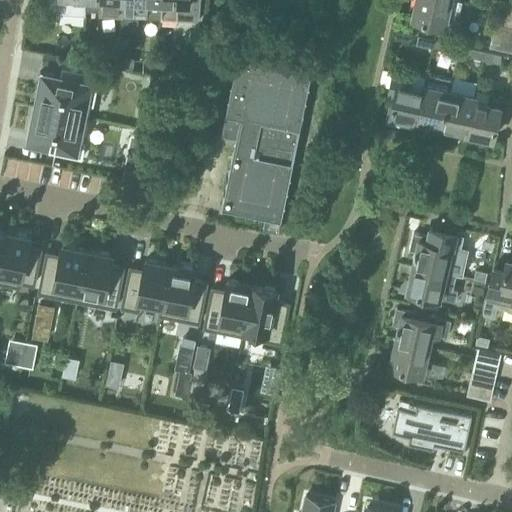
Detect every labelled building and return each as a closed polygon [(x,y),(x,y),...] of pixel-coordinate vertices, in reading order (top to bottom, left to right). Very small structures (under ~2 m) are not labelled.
[(69,12),(70,0),(46,0),(46,10),(69,12)] [(100,14),(123,15),(123,0),(86,0),(86,9),(100,10),(100,14)] [(145,17),(161,18),(162,0),(123,0),(123,15),(122,29),(138,31),(139,17),(145,17)] [(162,0),(161,18),(198,21),(199,0),(162,0)] [(416,0),(413,17),(461,27),(463,16),(448,12),(450,0),(416,0)] [(511,3),(500,0),(498,10),(498,12),(511,15),(511,3)] [(511,15),(498,12),(495,24),(511,27),(511,15)] [(511,27),(495,24),(493,35),(511,39),(511,27)] [(490,47),(511,51),(511,39),(493,35),(490,47)] [(434,47),(436,39),(419,36),(418,43),(434,47)] [(449,51),(451,43),(436,39),(434,47),(449,51)] [(470,47),(468,55),(484,59),(486,51),(470,47)] [(220,50),(211,94),(240,100),(249,56),(220,50)] [(486,51),(484,59),(500,63),(502,54),(486,51)] [(110,56),(109,63),(119,65),(120,57),(110,56)] [(249,56),(240,100),(267,106),(276,61),(249,56)] [(276,61),(267,106),(294,111),(303,67),(276,61)] [(36,106),(89,117),(91,105),(93,105),(97,85),(95,84),(98,73),(62,66),(60,77),(58,76),(59,75),(41,71),(34,101),(36,102),(36,106)] [(303,67),(294,111),(323,117),(331,73),(303,67)] [(392,72),(389,88),(395,89),(391,107),(388,107),(385,121),(397,123),(398,118),(417,122),(417,118),(425,88),(424,88),(409,84),(411,76),(392,72)] [(425,84),(424,88),(425,88),(417,118),(443,123),(450,90),(425,84)] [(474,99),(475,96),(450,90),(443,123),(467,129),(468,129),(474,99)] [(493,138),(502,97),(491,95),(489,103),(474,99),(468,129),(467,129),(466,132),(493,138)] [(89,117),(36,106),(34,115),(32,114),(27,139),(49,144),(49,143),(50,143),(56,145),(56,144),(57,144),(55,153),(82,158),(85,143),(83,142),(89,117)] [(139,111),(136,126),(149,129),(152,114),(139,111)] [(229,116),(227,126),(234,127),(236,117),(229,116)] [(236,117),(234,127),(242,129),(244,119),(236,117)] [(283,127),(281,137),(289,138),(291,128),(283,127)] [(291,128),(289,138),(296,140),(298,130),(291,128)] [(328,149),(318,147),(317,156),(326,157),(328,149)] [(230,150),(221,192),(235,195),(232,210),(259,216),(268,173),(243,167),(246,153),(230,150)] [(140,179),(145,154),(127,151),(122,175),(140,179)] [(268,173),(259,216),(287,221),(290,207),(304,210),(313,167),(296,163),(293,178),(268,173)] [(5,231),(0,254),(0,281),(19,286),(20,281),(34,284),(41,249),(27,246),(29,235),(5,231)] [(410,249),(416,250),(412,265),(455,274),(459,259),(463,260),(466,248),(432,241),(433,237),(413,233),(410,249)] [(47,252),(39,291),(77,299),(87,249),(63,244),(61,255),(47,252)] [(87,249),(77,299),(116,306),(124,267),(110,264),(112,254),(87,249)] [(130,267),(122,307),(161,314),(171,264),(146,259),(144,269),(130,267)] [(504,271),(493,269),(482,314),(495,317),(497,307),(508,309),(509,307),(511,308),(511,259),(507,259),(504,271)] [(171,264),(161,314),(199,322),(207,281),(193,279),(195,268),(171,264)] [(455,299),(457,287),(453,287),(455,274),(412,265),(407,289),(455,299)] [(212,287),(204,327),(243,335),(253,284),(228,279),(228,280),(226,290),(212,287)] [(253,284),(243,335),(261,338),(281,342),(287,313),(288,308),(289,302),(281,301),(275,300),(277,291),(277,289),(253,284)] [(397,307),(393,323),(399,324),(396,338),(429,346),(432,331),(447,335),(450,319),(397,307)] [(478,332),(476,342),(489,344),(490,339),(485,337),(486,334),(478,332)] [(438,375),(441,363),(426,360),(429,346),(396,338),(390,364),(438,375)] [(21,364),(21,365),(33,367),(38,343),(26,341),(24,353),(21,364)] [(197,343),(193,365),(206,368),(210,345),(197,343)] [(502,352),(479,346),(476,358),(499,364),(502,352)] [(8,350),(5,361),(21,364),(24,353),(8,350)] [(66,355),(63,375),(74,378),(78,358),(66,355)] [(499,364),(476,358),(473,370),(496,375),(499,364)] [(106,385),(118,387),(123,363),(111,361),(106,385)] [(496,375),(473,370),(470,382),(493,387),(496,375)] [(187,396),(191,376),(180,374),(176,394),(187,396)] [(471,395),(490,399),(493,387),(470,382),(468,394),(471,395)] [(231,391),(228,410),(239,412),(243,395),(244,389),(232,386),(231,391)] [(398,407),(393,432),(410,436),(409,443),(435,449),(436,444),(465,450),(473,414),(417,402),(415,411),(398,407)] [(332,511),(335,501),(306,494),(302,511),(332,511)]
